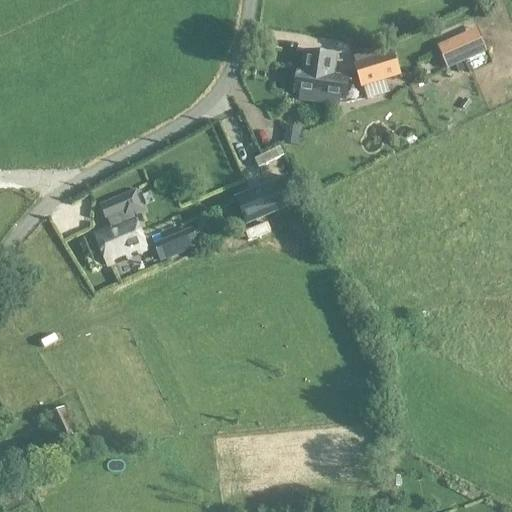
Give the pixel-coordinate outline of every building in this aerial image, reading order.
[(487,51),(481,38),(441,56),(447,69),(487,51)] [(297,72),(297,77),(291,78),(290,86),(295,89),(294,93),(301,94),(299,101),(338,107),(342,79),(332,77),(335,58),(305,53),(302,73),(297,72)] [(354,58),(356,66),(374,61),(371,53),(354,58)] [(424,76),(442,67),(436,54),(418,63),(424,76)] [(393,55),(374,61),(356,66),(355,66),(362,88),(399,76),(393,55)] [(285,133),(283,145),(299,147),(301,135),(285,133)] [(298,204),(287,178),(236,200),(247,226),(298,204)] [(108,267),(147,250),(133,219),(122,223),(119,216),(124,214),(118,199),(100,207),(106,222),(107,221),(110,229),(94,236),(108,267)] [(173,257),(199,246),(193,232),(167,242),(173,257)] [(64,409),(48,417),(60,442),(76,435),(64,409)]
